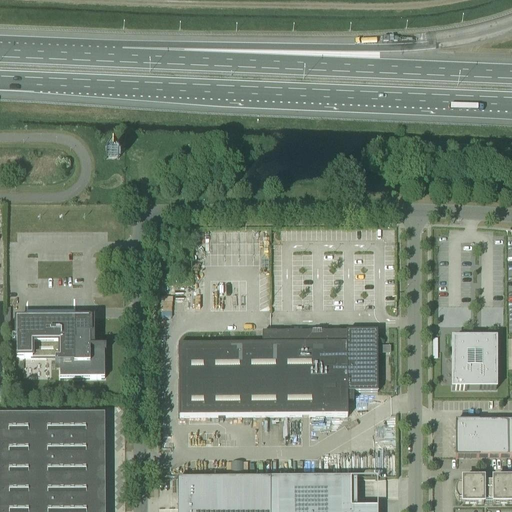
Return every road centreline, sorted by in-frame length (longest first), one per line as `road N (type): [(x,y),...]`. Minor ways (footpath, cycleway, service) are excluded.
road 1 (unclassified): [(138,511),(134,214),(417,211)]
road 2 (motorway): [(0,78),(511,102)]
road 3 (motorway): [(511,28),(417,46),(121,58)]
road 4 (motorway): [(511,74),(121,58)]
road 5 (track): [(90,0),(346,7),(458,0)]
road 6 (unclassified): [(417,211),(416,511)]
road 7 (motorway): [(121,58),(0,53)]
